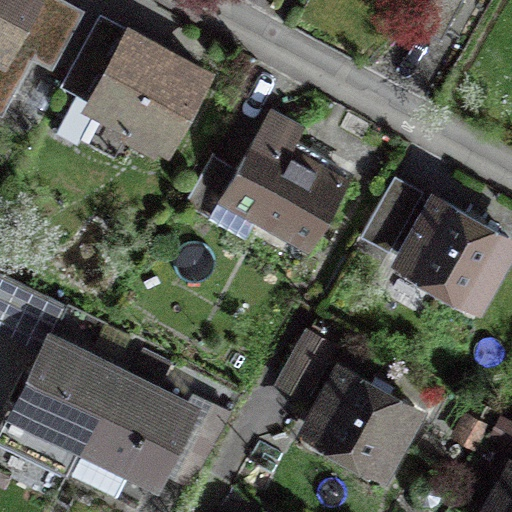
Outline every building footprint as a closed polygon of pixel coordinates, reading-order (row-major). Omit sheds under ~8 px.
[(40,0),(0,0),(0,67),(5,70),(40,0)] [(427,0),(413,22),(438,37),(461,0),(427,0)] [(212,71),(122,21),(77,104),(167,153),(212,71)] [(297,130),(263,113),(219,203),(313,249),(348,180),(287,150),(297,130)] [(393,173),(361,232),(390,248),(422,189),(393,173)] [(509,238),(439,198),(403,261),(473,301),(509,238)] [(0,328),(44,350),(53,332),(67,304),(0,270),(0,328)] [(334,345),(305,329),(277,379),(305,395),(334,345)] [(53,332),(44,350),(15,405),(85,441),(122,368),(53,332)] [(423,407),(343,364),(306,432),(385,475),(423,407)] [(122,368),(85,441),(69,472),(115,495),(132,462),(154,474),(191,402),(122,368)] [(486,425),(467,414),(455,436),(474,447),(486,425)] [(511,511),(511,453),(505,450),(469,511),(511,511)]
